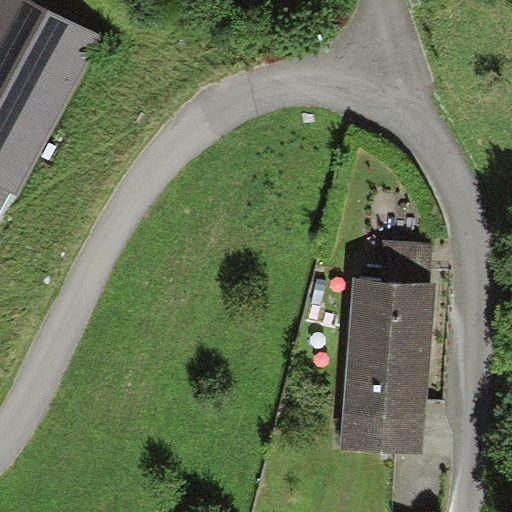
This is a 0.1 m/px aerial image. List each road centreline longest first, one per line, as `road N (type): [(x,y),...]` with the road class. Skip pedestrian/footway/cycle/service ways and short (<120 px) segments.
road 1 (residential): [(0,456),(33,413),(91,287),(178,148),(257,98),(394,58)]
road 2 (residential): [(394,58),(459,220),(457,511)]
